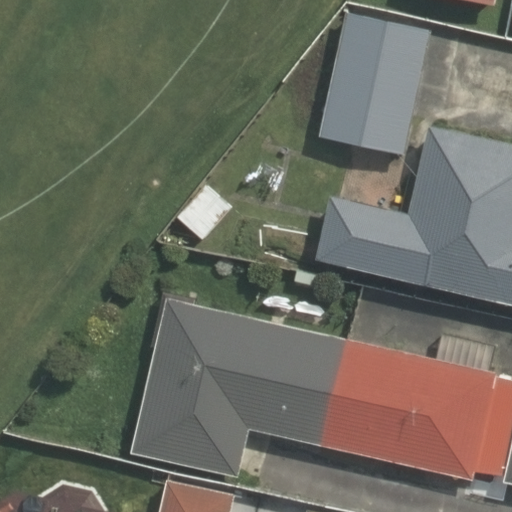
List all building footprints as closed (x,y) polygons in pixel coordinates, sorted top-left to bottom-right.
[(321,138),(404,157),(433,34),(349,15),(321,138)] [(317,258),(511,304),(511,145),(430,126),(409,214),(331,196),(317,258)] [(177,218),(203,238),(228,208),(203,187),(177,218)] [(511,373),(165,299),(132,454),(238,478),(247,434),(470,482),(473,469),(505,476),(503,483),(511,484),(511,373)] [(230,511),(235,495),(170,479),(162,511),(230,511)]
